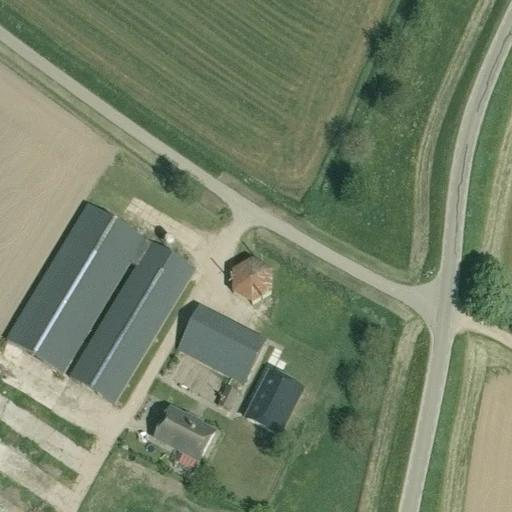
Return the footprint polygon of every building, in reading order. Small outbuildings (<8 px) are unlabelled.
[(138,225),(152,212),(130,190),(116,203),(138,225)] [(145,241),(88,206),(6,342),(65,377),(131,265),(136,269),(69,380),(115,407),(198,271),(152,244),(151,245),(144,242),(145,241)] [(229,258),(228,295),(261,296),(262,258),(229,258)] [(264,348),(197,313),(178,350),(244,385),(264,348)] [(197,370),(200,364),(176,355),(168,375),(187,382),(193,368),(197,370)] [(281,436),(304,388),(271,373),(247,420),(281,436)] [(229,411),(238,395),(226,389),(217,405),(229,411)] [(200,464),(215,435),(171,411),(155,440),(200,464)]
